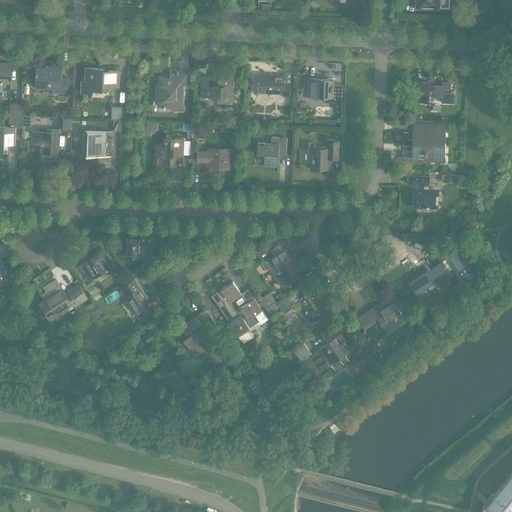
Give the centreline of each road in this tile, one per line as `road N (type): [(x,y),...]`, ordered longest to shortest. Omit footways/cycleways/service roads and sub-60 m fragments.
road 1 (unclassified): [(230,511),(205,498),(0,442)]
road 2 (residential): [(315,213),(359,204),(373,188),(381,42)]
road 3 (residential): [(76,208),(241,213)]
road 4 (residential): [(78,29),(232,35)]
road 5 (residential): [(232,35),(381,42)]
road 6 (residential): [(381,42),(473,46),(511,34)]
